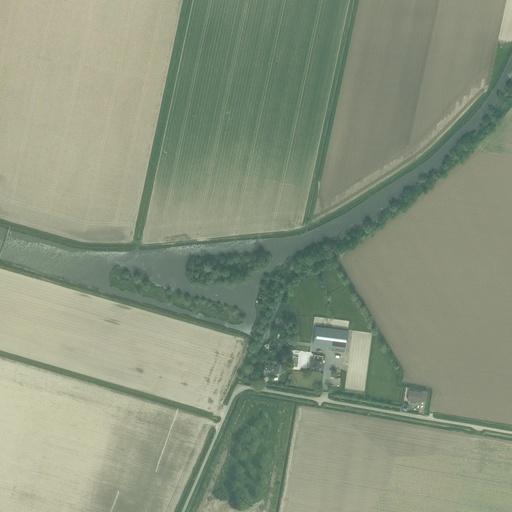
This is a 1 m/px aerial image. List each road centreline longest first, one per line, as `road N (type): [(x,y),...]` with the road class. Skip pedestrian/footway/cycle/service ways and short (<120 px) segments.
road 1 (track): [(133,245),(290,229),(337,212),(436,145),(493,82),(511,48)]
road 2 (track): [(184,0),(133,245),(80,242),(11,223)]
road 3 (unclassified): [(511,433),(248,387),(233,394),(227,409)]
road 4 (track): [(311,222),(358,0)]
